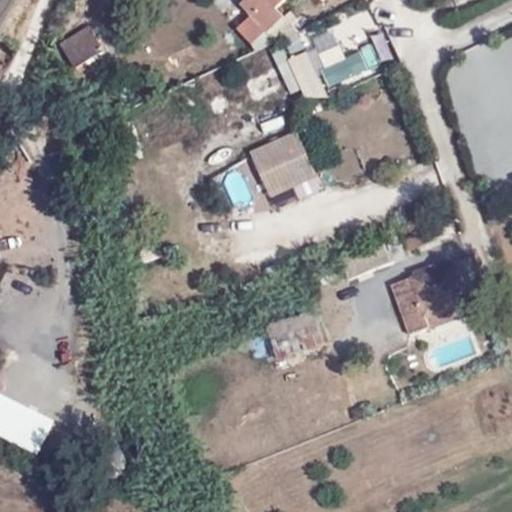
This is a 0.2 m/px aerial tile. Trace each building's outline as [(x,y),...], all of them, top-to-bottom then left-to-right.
[(267,0),(246,0),(242,4),(253,15),(268,31),(278,42),(280,41),(300,32),(277,8),(276,9),(267,0)] [(267,0),(276,9),(277,8),(285,0),(267,0)] [(240,28),(254,43),(268,31),(253,15),(240,28)] [(370,41),(344,52),(333,26),(310,35),(330,85),(380,65),(370,41)] [(105,52),(90,27),(58,47),(73,72),(105,52)] [(294,71),(307,98),(329,99),(309,57),(294,71)] [(271,199),(316,180),(297,135),(252,154),(271,199)] [(399,229),(402,237),(384,244),(392,263),(409,256),(408,253),(429,243),(420,221),(399,229)] [(447,230),(443,221),(437,224),(440,233),(447,230)] [(392,263),(384,244),(360,255),(367,273),(392,263)] [(367,273),(360,255),(342,262),(349,281),(367,273)] [(429,328),(425,317),(470,300),(457,264),(394,286),(411,334),(429,328)] [(429,328),(473,311),(470,300),(425,317),(429,328)] [(267,325),(275,355),(329,340),(321,311),(267,325)] [(0,434),(39,452),(55,417),(0,391),(0,434)] [(130,464),(120,444),(107,450),(118,470),(130,464)]
